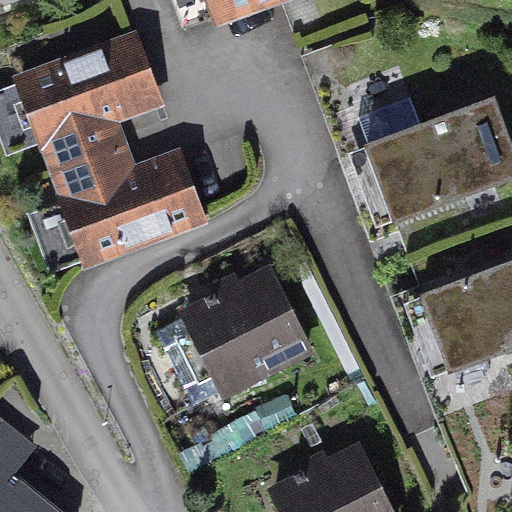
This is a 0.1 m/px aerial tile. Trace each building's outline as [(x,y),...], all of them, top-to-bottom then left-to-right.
[(0,0),(0,9),(26,0),(0,0)] [(208,0),(217,22),(277,0),(208,0)] [(152,43),(17,89),(82,277),(210,233),(188,169),(153,181),(133,122),(174,107),(152,43)] [(412,95),(363,112),(371,136),(420,119),(412,95)] [(511,129),(503,105),(379,148),(408,231),(511,195),(511,129)] [(271,271),(181,315),(224,401),(314,357),(271,271)] [(511,271),(429,298),(456,380),(511,361),(511,271)] [(37,454),(0,427),(0,511),(40,511),(10,490),(37,454)] [(384,511),(355,455),(269,500),(275,511),(384,511)]
